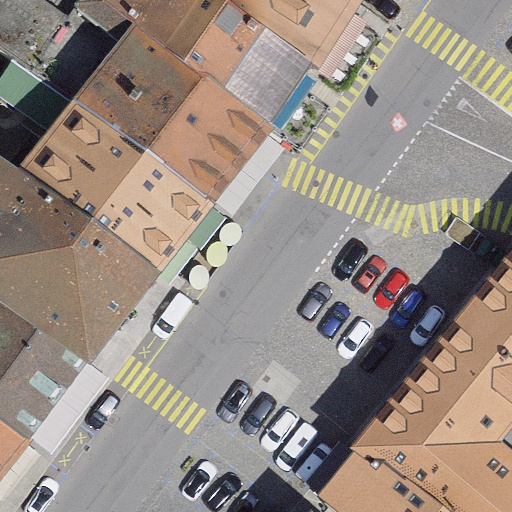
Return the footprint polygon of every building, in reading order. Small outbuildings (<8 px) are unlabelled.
[(101,0),(0,0),(0,50),(14,61),(72,101),(136,27),(101,0)] [(101,0),(136,27),(270,128),(313,63),(229,0),(101,0)] [(229,0),(313,63),(354,0),(229,0)] [(136,27),(72,101),(211,202),(270,128),(136,27)] [(23,171),(22,172),(157,267),(162,271),(211,202),(72,101),(14,61),(0,82),(0,103),(46,138),(23,171)] [(157,267),(23,171),(0,155),(0,302),(87,363),(157,267)] [(511,260),(356,448),(361,452),(327,495),(346,511),(511,511),(511,457),(495,443),(511,419),(511,260)] [(0,420),(26,441),(43,424),(87,363),(0,302),(0,420)] [(0,472),(26,441),(0,420),(0,472)]
